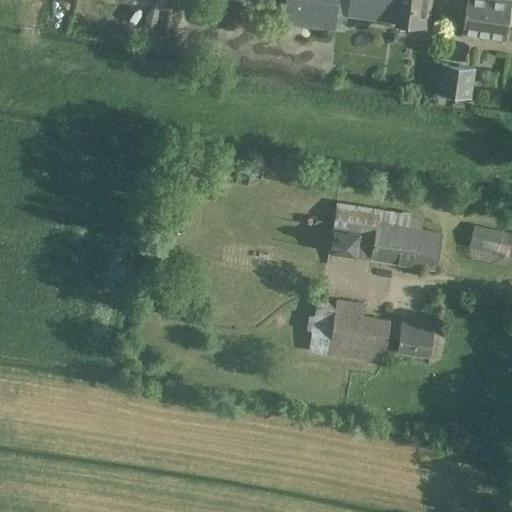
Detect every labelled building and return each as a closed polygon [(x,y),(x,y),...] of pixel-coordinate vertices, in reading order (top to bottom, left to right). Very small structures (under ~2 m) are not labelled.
[(216,14),(218,0),(201,0),(200,11),(216,14)] [(283,0),(280,23),(334,30),(337,0),(283,0)] [(349,0),(348,13),(427,25),(430,0),(349,0)] [(467,0),(466,8),(461,7),(459,24),(464,25),(463,31),(505,36),(509,0),(467,0)] [(475,67),(440,62),(436,92),(471,97),(475,67)] [(335,206),(328,250),(434,268),(440,232),(377,222),(378,213),(335,206)] [(470,244),(511,253),(511,233),(474,225),(470,244)] [(308,347),(382,360),(389,321),(362,317),(363,304),(316,295),(308,347)] [(398,337),(396,348),(429,353),(434,322),(401,317),(400,322),(394,321),(392,336),(398,337)]
